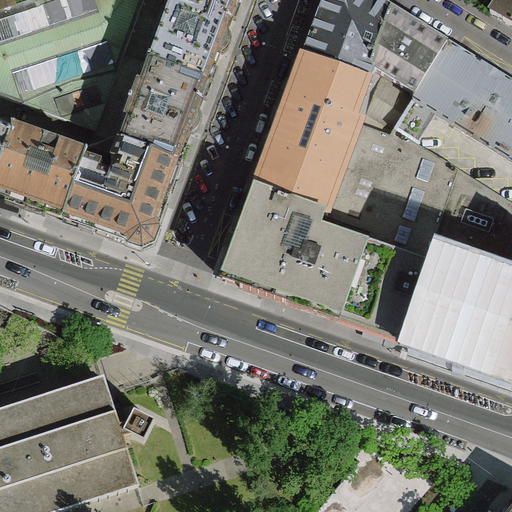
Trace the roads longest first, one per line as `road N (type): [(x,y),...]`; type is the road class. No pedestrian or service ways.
road 1 (secondary): [(169,311),(511,430)]
road 2 (residential): [(169,311),(280,0)]
road 3 (secondary): [(0,254),(169,311)]
